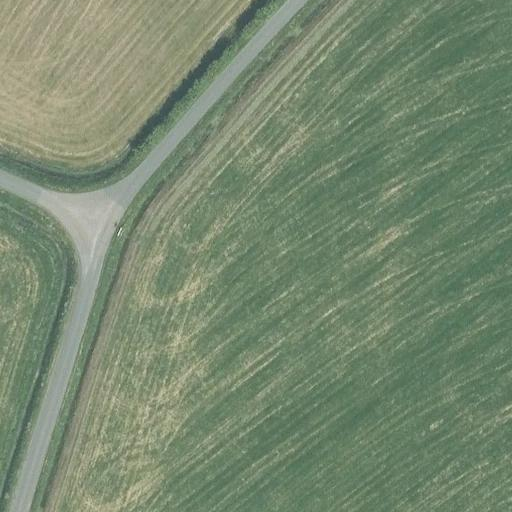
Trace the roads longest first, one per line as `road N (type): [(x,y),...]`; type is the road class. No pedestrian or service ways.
road 1 (unclassified): [(92,226),(303,0)]
road 2 (unclassified): [(19,511),(89,287),(92,226)]
